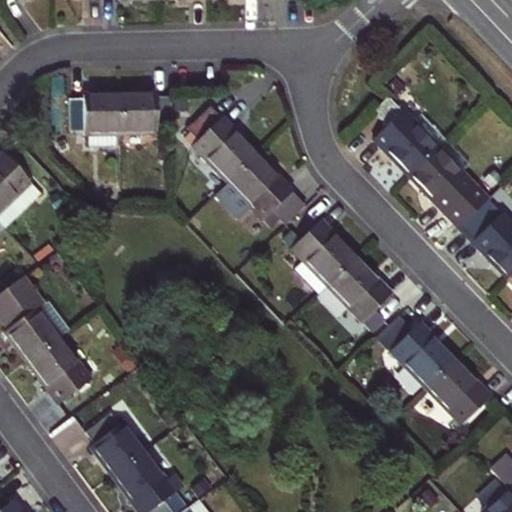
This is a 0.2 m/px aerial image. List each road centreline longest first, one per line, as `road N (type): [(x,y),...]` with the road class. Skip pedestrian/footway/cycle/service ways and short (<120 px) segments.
road 1 (residential): [(511,352),(332,165),(312,112)]
road 2 (residential): [(304,46),(52,52),(0,88)]
road 3 (residential): [(0,408),(78,511)]
